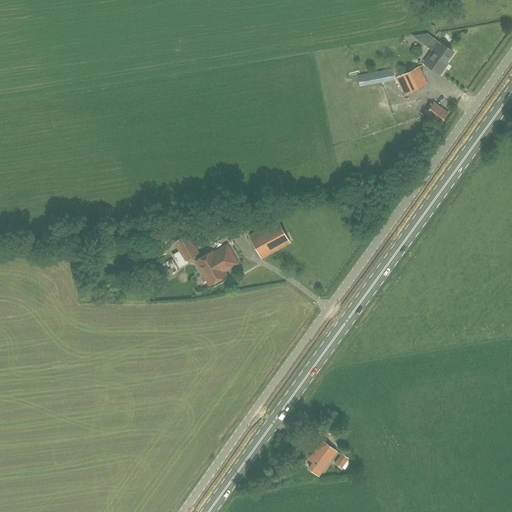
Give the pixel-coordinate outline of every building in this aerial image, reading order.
[(424,64),(439,74),(448,63),(446,62),(453,52),(440,42),(431,36),(425,45),(433,51),(424,64)] [(396,78),(404,95),(427,85),(419,67),(396,78)] [(393,69),(358,76),(360,86),(395,79),(393,69)] [(449,114),(434,103),(426,114),(440,124),(449,114)] [(262,259),(290,243),(278,220),(250,236),(262,259)] [(172,254),(177,263),(185,259),(185,260),(198,253),(189,235),(176,242),(180,250),(172,254)] [(159,236),(145,241),(148,249),(152,259),(153,259),(166,254),(159,236)] [(212,253),(196,261),(199,266),(198,269),(201,274),(203,275),(209,286),(225,277),(222,271),(225,269),(225,270),(227,271),(237,266),(228,248),(213,255),(212,253)] [(338,433),(337,427),(327,428),(329,435),(338,433)] [(319,475),(336,451),(322,441),(311,457),(315,460),(309,468),(319,475)] [(335,463),(338,466),(335,470),(338,473),(341,468),(342,469),(349,459),(342,453),(335,463)]
